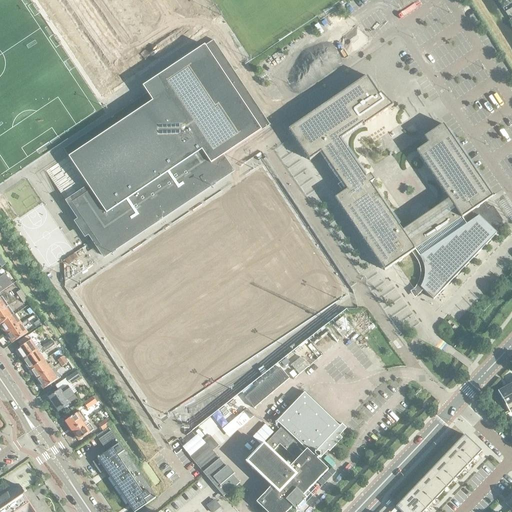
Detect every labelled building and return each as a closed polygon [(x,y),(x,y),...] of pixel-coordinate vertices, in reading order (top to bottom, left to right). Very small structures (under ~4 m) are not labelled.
[(216,182),(220,180),(216,173),(218,172),(220,162),(219,159),(270,125),(213,40),(143,87),(147,93),(63,149),(68,156),(76,169),(54,184),(79,221),(76,223),(85,236),(88,234),(102,255),(110,250),(111,252),(128,241),(127,239),(134,234),(136,233),(137,232),(135,230),(141,227),(142,229),(152,222),(153,224),(205,190),(203,188),(210,184),(211,183),(216,182)] [(335,198),(378,261),(385,271),(415,250),(420,257),(423,262),(424,268),(424,275),(423,281),(420,287),(433,300),(497,233),(494,231),(502,222),(502,221),(502,220),(493,206),(490,208),(486,202),(493,197),(443,124),(424,137),(428,143),(416,152),(449,199),(403,231),(370,183),(340,140),(363,124),(364,126),(394,106),(381,93),(379,94),(367,76),(289,130),(310,161),(321,153),(347,190),(335,198)] [(0,291),(11,284),(5,274),(0,277),(0,291)] [(24,295),(20,298),(16,301),(20,307),(22,306),(22,304),(27,300),(24,295)] [(0,311),(9,306),(2,296),(0,297),(0,311)] [(0,325),(15,315),(9,306),(0,311),(0,325)] [(7,334),(22,324),(19,320),(18,321),(15,315),(0,325),(3,330),(4,329),(7,334)] [(346,322),(342,317),(335,323),(339,328),(346,322)] [(22,324),(7,334),(13,343),(28,332),(22,324)] [(23,360),(40,349),(33,339),(16,350),(23,360)] [(40,349),(23,360),(30,370),(44,360),(41,355),(55,345),(52,341),(46,344),(40,349)] [(308,367),(301,357),(291,365),(299,374),(308,367)] [(44,360),(30,370),(36,379),(53,368),(51,363),(48,365),(44,360)] [(73,371),(65,360),(60,363),(62,367),(63,366),(69,374),(73,371)] [(53,368),(36,379),(43,389),(60,378),(53,368)] [(254,408),(289,379),(280,368),(245,397),(254,408)] [(76,372),(66,379),(70,385),(71,384),(80,378),(76,372)] [(59,391),(49,398),(59,412),(69,404),(76,399),(73,394),(77,392),(71,384),(70,385),(66,379),(55,386),(59,391)] [(511,411),(511,383),(508,386),(507,384),(503,386),(504,388),(499,391),(498,391),(510,412),(511,411)] [(340,426),(304,393),(277,422),(282,427),(317,459),(318,458),(321,458),(321,453),(326,453),(328,450),(329,452),(342,438),(340,435),(342,432),(346,428),(342,424),(340,426)] [(93,397),(83,403),(87,409),(97,403),(93,397)] [(247,408),(234,420),(233,420),(240,428),(248,421),(247,421),(250,419),(250,420),(254,416),(247,408)] [(72,431),(83,423),(87,421),(80,412),(65,422),(72,431)] [(98,425),(102,430),(112,424),(108,418),(98,425)] [(83,423),(72,431),(78,441),(90,433),(94,430),(90,424),(86,427),(83,423)] [(328,470),(317,459),(282,427),(265,444),(264,443),(256,452),(260,456),(257,458),(279,479),(256,503),(266,511),(287,511),(293,507),(296,510),(297,508),(298,509),(299,508),(298,507),(304,501),(304,502),(305,501),(304,501),(306,499),(303,496),(328,470)] [(110,450),(92,462),(100,473),(102,472),(105,470),(109,474),(108,475),(129,505),(133,511),(135,511),(139,509),(156,497),(127,455),(127,454),(126,453),(111,432),(99,440),(103,447),(104,447),(107,445),(110,450)] [(223,497),(239,483),(240,483),(213,451),(219,446),(210,435),(203,441),(206,443),(190,457),(203,473),(223,497)] [(465,435),(396,507),(400,511),(423,511),(482,451),(465,435)] [(17,494),(13,489),(0,497),(0,511),(48,511),(41,501),(35,505),(24,489),(17,494)] [(214,500),(209,505),(207,506),(211,511),(213,511),(220,507),(214,500)]
